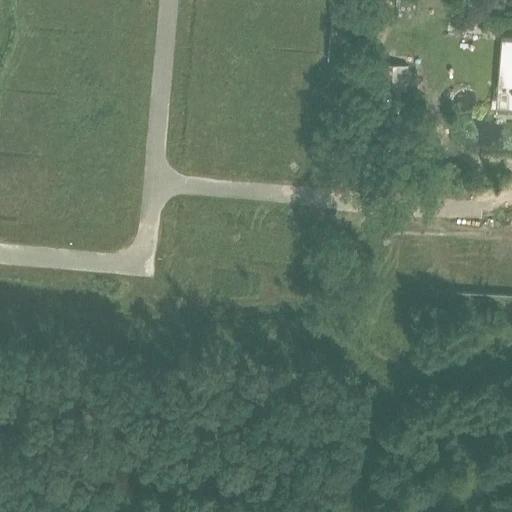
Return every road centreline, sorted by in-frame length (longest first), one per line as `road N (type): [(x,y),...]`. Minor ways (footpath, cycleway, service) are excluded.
road 1 (residential): [(149,179),(494,209)]
road 2 (residential): [(149,179),(142,259),(0,248)]
road 3 (residential): [(164,0),(149,179)]
